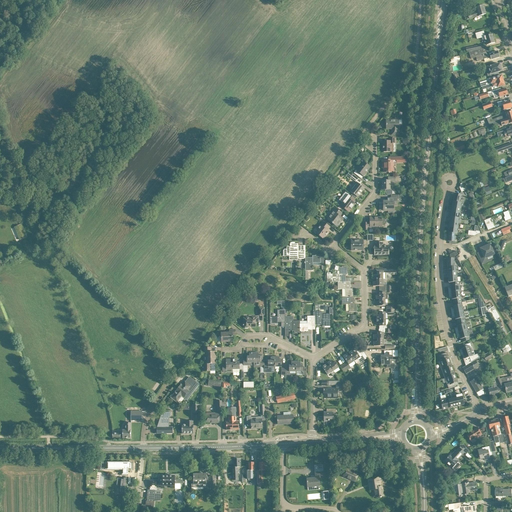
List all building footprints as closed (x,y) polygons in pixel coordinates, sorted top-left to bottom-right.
[(468,14),(468,15),(466,15),(467,19),(469,19),(486,14),(483,5),(476,8),(477,11),(468,14)] [(495,43),(492,34),(485,36),(484,31),(475,33),(477,39),(482,38),(483,40),(485,39),(487,45),(495,43)] [(461,51),(450,53),(451,55),(467,52),(469,52),(481,49),(480,45),(468,48),(466,48),(466,50),(464,51),(463,51),(461,52),(461,51)] [(481,49),(469,52),(471,59),(476,57),(477,61),(487,58),(487,59),(491,58),(491,60),(495,59),(499,57),(497,51),(489,54),(488,48),(481,49)] [(500,64),(488,67),(485,68),(488,77),(490,76),(499,74),(498,72),(502,71),(501,67),(502,67),(501,65),(500,64)] [(489,79),(479,82),(481,87),(482,87),(486,86),(494,83),(503,81),(503,80),(502,75),(497,77),(494,78),(489,79)] [(494,83),(486,86),(486,89),(490,87),(490,88),(493,87),(494,89),(498,88),(497,88),(505,85),(503,81),(494,83)] [(499,97),(503,96),(508,95),(506,89),(501,90),(500,89),(492,91),(487,92),(479,95),(480,100),(485,99),(485,98),(489,97),(493,96),(494,98),(495,98),(496,98),(499,97)] [(510,100),(505,102),(505,101),(497,103),(498,107),(503,106),(504,110),(511,107),(510,100)] [(499,117),(492,120),(494,123),(497,122),(500,121),(511,117),(511,111),(508,113),(505,113),(506,116),(499,117)] [(511,117),(500,121),(497,122),(498,125),(501,124),(502,126),(506,124),(511,123),(511,122),(511,117)] [(399,120),(391,120),(386,120),(386,129),(391,129),(391,135),(398,135),(398,129),(399,129),(399,125),(402,125),(402,120),(399,120)] [(497,133),(498,138),(501,136),(501,135),(511,132),(511,126),(510,127),(510,128),(506,129),(507,130),(497,133)] [(501,136),(498,138),(488,142),(489,144),(493,142),(495,145),(496,144),(496,145),(502,143),(500,139),(505,137),(511,135),(511,132),(501,135),(501,136)] [(394,152),(393,143),(395,143),(395,138),(389,138),(389,141),(383,141),(383,152),(388,152),(394,152)] [(511,144),(511,143),(504,145),(495,149),(497,153),(511,147),(511,144)] [(464,148),(463,145),(453,149),(455,153),(463,150),(462,149),(464,148)] [(396,160),(396,162),(400,162),(400,157),(388,157),(389,160),(383,160),(383,172),(393,172),(393,160),(396,160)] [(354,173),(357,176),(361,179),(368,170),(367,169),(369,167),(363,162),(357,170),(356,170),(354,173)] [(356,182),(357,182),(359,184),(362,181),(353,175),(351,178),(356,182)] [(381,188),(382,188),(382,190),(385,190),(385,191),(386,192),(386,193),(386,194),(391,194),(392,194),(392,189),(390,189),(390,181),(395,181),(395,177),(393,177),(388,177),(388,181),(382,181),(382,185),(381,185),(381,188)] [(491,180),(490,177),(482,181),(485,187),(492,184),(492,183),(495,182),(494,179),(491,180)] [(357,182),(350,191),(358,197),(365,188),(361,185),(359,184),(357,182)] [(492,193),(489,186),(483,189),(486,196),(492,193)] [(453,201),(453,202),(459,203),(460,202),(461,200),(461,198),(461,197),(462,195),(455,193),(455,195),(456,196),(455,197),(454,197),(453,201)] [(341,206),(345,209),(349,212),(355,204),(353,202),(355,199),(354,198),(351,196),(350,195),(349,195),(341,206)] [(388,202),(384,202),(384,211),(388,211),(388,213),(394,213),(394,211),(394,208),(394,206),(397,206),(397,199),(397,198),(388,198),(388,202)] [(328,220),(333,224),(337,227),(343,219),(340,216),(342,213),(334,207),(332,211),(334,212),(328,220)] [(364,230),(368,230),(367,226),(370,226),(370,227),(382,227),(382,225),(385,225),(385,219),(382,219),(382,217),(370,217),(370,223),(367,223),(364,223),(364,230)] [(484,221),(488,230),(494,227),(491,218),(484,221)] [(28,223),(33,234),(41,231),(36,219),(29,222),(30,223),(28,223)] [(318,228),(320,230),(317,234),(324,239),(329,232),(327,231),(330,227),(324,222),(321,226),(320,225),(318,228)] [(21,224),(14,227),(20,240),(27,237),(21,224)] [(503,235),(510,232),(511,233),(511,232),(511,231),(511,229),(510,226),(501,230),(503,235)] [(511,236),(503,241),(499,250),(502,251),(505,243),(511,239),(511,236)] [(351,240),(351,241),(351,251),(363,251),(363,247),(367,247),(367,241),(367,240),(351,240)] [(374,246),(374,250),(374,255),(389,255),(389,246),(383,246),(383,242),(375,242),(375,246),(374,246)] [(284,249),(283,251),(283,252),(287,252),(287,255),(289,255),(289,257),(298,256),(298,259),(305,259),(305,258),(305,246),(298,246),(298,244),(295,244),(295,243),(291,243),(291,244),(290,244),(290,246),(287,246),(287,249),(284,249)] [(478,253),(482,263),(495,258),(493,254),(494,254),(490,245),(481,249),(482,251),(478,253)] [(447,266),(447,267),(454,267),(454,266),(454,264),(454,262),(454,261),(454,259),(456,259),(454,257),(458,254),(457,251),(456,251),(450,254),(450,258),(447,258),(447,261),(448,261),(448,262),(447,262),(447,264),(446,264),(446,266),(447,266)] [(305,258),(305,259),(305,267),(305,271),(305,278),(305,279),(308,279),(308,273),(307,273),(307,271),(313,270),(313,263),(315,263),(316,263),(320,263),(320,265),(324,265),(324,258),(320,258),(320,256),(312,256),(312,258),(305,258)] [(337,274),(332,274),(331,274),(331,273),(327,273),(327,274),(326,274),(327,282),(338,282),(350,282),(346,282),(346,275),(347,275),(347,267),(339,267),(335,266),(334,270),(337,271),(337,272),(337,274)] [(373,275),(373,279),(383,279),(387,279),(386,273),(392,273),(396,273),(396,269),(392,269),(381,269),(381,272),(375,272),(375,275),(373,275)] [(350,282),(338,282),(338,290),(342,290),(342,297),(354,297),(352,297),(352,289),(350,289),(350,282)] [(455,282),(451,282),(451,283),(452,287),(448,288),(448,293),(460,291),(461,291),(460,288),(460,286),(460,285),(459,282),(457,282),(455,282)] [(376,299),(378,299),(385,299),(388,299),(388,295),(388,293),(393,293),(393,291),(395,291),(395,293),(398,293),(398,289),(395,289),(386,289),(386,293),(385,293),(385,292),(378,293),(378,295),(376,295),(376,299)] [(453,299),(453,302),(462,301),(461,298),(461,297),(461,295),(461,292),(460,291),(448,293),(449,298),(452,298),(452,299),(453,299)] [(354,297),(342,297),(342,304),(349,304),(349,312),(356,312),(356,304),(354,304),(354,297)] [(451,308),(451,313),(463,311),(463,310),(463,308),(463,307),(463,306),(462,306),(462,304),(462,301),(453,302),(454,306),(453,306),(453,308),(451,308)] [(488,309),(494,319),(498,316),(492,306),(488,309)] [(322,312),(315,312),(315,330),(315,325),(322,325),(322,326),(330,326),(330,319),(330,314),(333,314),(333,307),(329,308),(329,314),(322,314),(322,312)] [(277,317),(275,317),(270,317),(270,324),(278,324),(278,322),(285,322),(285,316),(285,313),(285,310),(277,310),(277,317)] [(456,319),(457,322),(465,321),(464,318),(464,316),(464,315),(464,314),(464,312),(463,312),(463,311),(451,313),(452,318),(455,318),(455,319),(455,320),(456,319)] [(307,321),(300,321),(300,331),(308,331),(308,330),(315,330),(315,312),(313,312),(313,316),(307,316),(307,321)] [(292,316),(285,316),(285,322),(285,329),(292,329),(292,331),(300,331),(300,321),(292,321),(292,316)] [(243,317),(244,322),(244,327),(249,327),(256,326),(256,322),(258,322),(258,317),(243,317)] [(385,319),(376,319),(376,324),(378,324),(378,326),(379,326),(379,329),(385,329),(386,329),(391,329),(393,329),(396,329),(396,326),(385,326),(385,319)] [(455,328),(456,333),(468,330),(467,329),(468,329),(467,327),(467,326),(466,325),(466,324),(465,321),(457,322),(458,326),(457,326),(457,328),(455,328)] [(379,332),(376,333),(376,335),(374,335),(374,339),(376,339),(384,339),(383,333),(391,333),(391,329),(386,329),(385,329),(379,329),(379,332)] [(221,333),(221,336),(219,336),(216,340),(218,342),(222,342),(229,342),(229,341),(233,341),(232,335),(235,335),(235,330),(230,330),(230,332),(221,333)] [(468,330),(456,333),(457,338),(458,338),(459,339),(461,339),(462,342),(470,340),(469,337),(469,335),(469,334),(468,334),(468,333),(469,333),(468,331),(468,330)] [(469,357),(471,363),(480,358),(478,354),(473,356),(470,348),(472,347),(471,343),(464,345),(464,347),(461,349),(459,350),(461,356),(463,355),(465,359),(469,357)] [(210,348),(204,348),(204,355),(207,355),(207,364),(203,364),(203,371),(211,371),(211,364),(216,364),(216,352),(211,352),(210,348)] [(367,358),(363,351),(358,354),(356,351),(354,352),(353,350),(349,353),(350,355),(354,361),(358,359),(360,362),(364,360),(367,358)] [(381,365),(386,365),(395,364),(395,360),(393,360),(392,352),(386,352),(386,356),(381,356),(381,365)] [(438,362),(440,367),(451,363),(447,352),(439,356),(441,361),(438,362)] [(486,361),(493,357),(490,352),(483,356),(486,361)] [(243,370),(243,372),(248,372),(247,366),(253,366),(253,368),(254,368),(253,353),(249,353),(249,355),(247,355),(247,359),(243,359),(243,370)] [(258,353),(253,353),(254,368),(260,367),(260,379),(262,379),(262,381),(264,381),(264,374),(264,371),(264,370),(264,367),(264,363),(264,360),(263,360),(263,358),(261,358),(261,355),(258,355),(258,353)] [(354,361),(350,355),(348,356),(347,354),(343,356),(347,362),(343,365),(347,370),(351,368),(349,365),(354,361)] [(275,367),(275,357),(270,357),(270,359),(268,359),(268,363),(264,363),(264,367),(264,370),(268,370),(268,367),(275,367)] [(226,359),(226,364),(226,365),(222,365),(222,372),(226,372),(226,369),(233,369),(233,362),(231,362),(231,359),(226,359)] [(331,360),(328,363),(333,371),(339,368),(335,361),(333,362),(331,360)] [(286,368),(285,368),(285,375),(296,375),(296,362),(291,362),(291,364),(289,364),(289,365),(285,365),(286,368)] [(300,362),(296,362),(296,375),(296,372),(302,372),(302,375),(306,375),(306,368),(303,368),(303,364),(300,364),(300,362)] [(322,367),(327,375),(330,373),(332,376),(335,374),(333,371),(328,363),(327,363),(329,365),(327,366),(326,364),(322,367)] [(440,367),(444,378),(455,374),(451,363),(440,367)] [(475,369),(471,363),(462,368),(466,374),(475,369)] [(448,389),(459,385),(455,374),(444,378),(448,389)] [(182,396),(184,398),(189,391),(191,393),(199,384),(189,377),(186,382),(185,382),(182,386),(181,385),(178,389),(177,389),(178,389),(177,391),(176,390),(176,391),(176,392),(175,393),(171,396),(170,397),(177,402),(182,396)] [(492,388),(483,390),(484,395),(490,393),(490,396),(498,395),(497,392),(501,390),(499,387),(496,379),(495,379),(495,377),(491,378),(491,380),(490,381),(492,388)] [(511,379),(506,381),(506,377),(504,378),(503,377),(500,379),(499,377),(495,379),(496,379),(499,387),(503,385),(504,385),(506,393),(511,391),(511,379)] [(476,393),(483,389),(476,378),(470,382),(476,393)] [(329,389),(324,389),(324,398),(338,398),(338,389),(345,389),(344,385),(336,385),(336,389),(334,389),(329,389)] [(294,393),(289,394),(276,397),(277,403),(295,398),(294,393)] [(336,413),(336,409),(326,409),(327,412),(324,412),(324,422),(333,422),(333,413),(336,413)] [(278,420),(277,420),(277,421),(278,421),(278,424),(285,423),(285,424),(294,424),(293,415),(291,415),(290,412),(283,413),(284,416),(277,416),(278,420)] [(206,413),(206,417),(206,422),(210,422),(210,423),(219,423),(219,413),(206,413)] [(158,423),(158,434),(162,434),(166,434),(173,434),(173,427),(167,427),(167,416),(161,416),(161,420),(159,420),(158,423)] [(261,417),(251,417),(251,416),(247,416),(247,426),(251,425),(251,429),(256,428),(262,427),(261,417)] [(502,418),(503,423),(509,445),(511,444),(511,439),(508,425),(510,424),(508,416),(502,418)] [(488,421),(489,426),(490,429),(491,429),(493,436),(495,443),(499,442),(498,435),(497,435),(493,420),(488,421)] [(182,425),(179,425),(179,431),(182,431),(182,434),(193,434),(193,425),(193,421),(186,421),(186,425),(182,425)] [(112,433),(112,435),(112,438),(120,438),(120,435),(122,435),(122,438),(131,438),(131,430),(131,423),(125,423),(125,430),(123,430),(123,433),(112,433)] [(466,434),(469,438),(471,442),(482,435),(477,427),(466,434)] [(450,455),(444,461),(448,465),(452,468),(458,462),(457,461),(465,453),(464,452),(467,449),(463,443),(460,446),(460,447),(459,448),(456,451),(457,452),(453,457),(450,455)] [(478,450),(479,455),(480,459),(481,459),(480,457),(484,456),(485,460),(490,459),(489,454),(492,454),(492,455),(491,452),(490,446),(482,448),(482,449),(478,450)] [(511,461),(507,463),(504,449),(501,449),(505,467),(511,465),(511,461)] [(125,462),(109,462),(109,468),(115,468),(115,466),(121,466),(122,466),(122,467),(123,467),(123,468),(124,469),(124,475),(128,475),(128,468),(133,468),(133,462),(125,462)] [(259,470),(257,470),(257,484),(263,484),(263,470),(265,470),(265,462),(259,463),(259,470)] [(246,477),(246,479),(247,479),(248,481),(252,481),(252,478),(254,478),(254,474),(253,474),(253,471),(254,471),(254,463),(248,463),(248,465),(246,465),(246,475),(246,477)] [(343,476),(348,478),(355,482),(358,474),(346,469),(343,476)] [(320,486),(319,481),(319,475),(323,475),(323,471),(315,472),(315,478),(307,479),(308,487),(320,486)] [(194,475),(194,480),(194,483),(191,483),(191,487),(203,487),(203,484),(206,484),(206,483),(210,483),(210,488),(216,488),(215,481),(215,476),(210,477),(210,478),(208,478),(208,477),(207,477),(207,476),(207,475),(206,475),(206,474),(194,475)] [(143,505),(143,510),(153,510),(154,499),(159,499),(159,490),(157,490),(157,488),(158,488),(158,483),(160,483),(160,486),(175,486),(175,483),(183,483),(183,480),(175,480),(175,476),(169,476),(166,476),(160,476),(160,481),(158,482),(158,481),(149,481),(149,488),(150,488),(150,490),(148,490),(147,501),(146,501),(146,505),(143,505)] [(371,490),(373,490),(375,498),(378,498),(378,497),(380,497),(382,497),(383,496),(382,485),(380,486),(379,477),(368,479),(369,484),(370,484),(371,490)] [(119,494),(126,494),(127,478),(120,478),(117,478),(116,485),(119,486),(119,494)] [(453,481),(452,481),(452,484),(453,484),(453,485),(457,485),(459,496),(463,495),(465,495),(466,495),(467,494),(467,491),(477,490),(476,482),(462,485),(461,480),(453,481)] [(495,496),(500,496),(503,496),(511,496),(511,494),(511,489),(508,489),(502,489),(502,488),(495,488),(495,496)] [(461,507),(460,503),(448,505),(444,505),(445,508),(448,507),(449,510),(453,510),(453,511),(455,511),(457,511),(476,511),(475,505),(469,506),(467,506),(461,507)]
